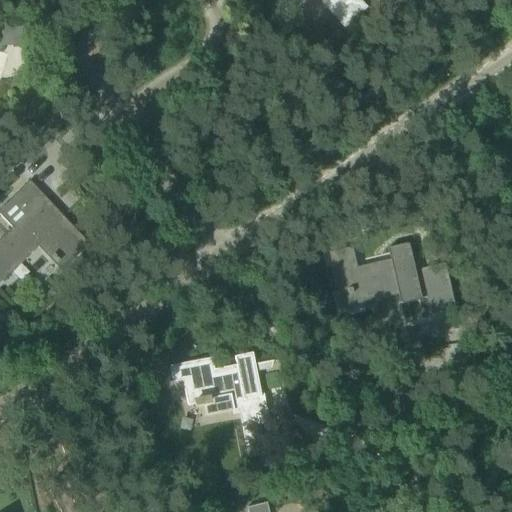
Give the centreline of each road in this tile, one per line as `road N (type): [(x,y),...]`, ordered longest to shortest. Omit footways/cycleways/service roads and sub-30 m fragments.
road 1 (unclassified): [(215,255),(511,53)]
road 2 (unclassified): [(0,408),(215,255)]
road 3 (residential): [(445,511),(424,375),(433,366),(511,351)]
road 4 (unclassified): [(215,255),(118,112)]
road 5 (unclassified): [(118,112),(214,45),(217,17),(206,0)]
road 6 (unclassified): [(127,0),(79,42),(80,58),(118,112)]
